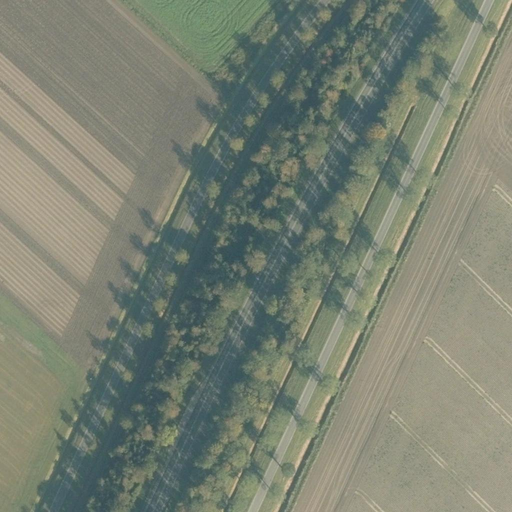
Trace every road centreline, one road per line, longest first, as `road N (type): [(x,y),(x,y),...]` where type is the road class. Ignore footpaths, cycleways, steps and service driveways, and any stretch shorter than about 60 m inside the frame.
road 1 (trunk): [(152,511),(292,227),(427,0)]
road 2 (trunk): [(326,0),(222,153),(54,511)]
road 3 (trunk): [(253,511),(492,0)]
